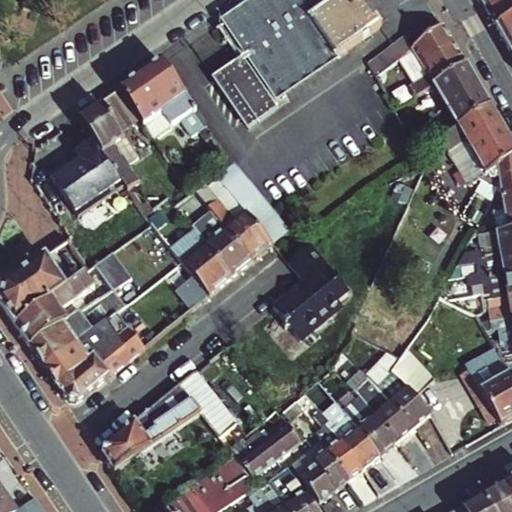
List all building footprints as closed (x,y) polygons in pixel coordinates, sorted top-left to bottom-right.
[(362,0),(264,0),(222,29),(240,57),(215,76),(250,128),(276,110),(271,102),(381,27),(362,0)] [(482,0),(489,13),(511,0),(482,0)] [(511,0),(489,13),(498,28),(511,19),(511,0)] [(511,49),(511,19),(498,28),(511,51),(511,49)] [(467,63),(444,24),(412,49),(429,78),(412,90),(416,95),(433,84),(467,63)] [(375,76),(412,49),(404,36),(367,63),(375,76)] [(213,153),(221,148),(164,62),(120,93),(140,120),(145,129),(165,115),(174,130),(183,124),(193,140),(201,135),(213,153)] [(436,129),(440,137),(490,103),(467,63),(433,84),(453,117),(436,129)] [(121,134),(140,120),(120,93),(80,121),(130,194),(143,185),(119,148),(127,142),(121,134)] [(511,140),(490,103),(440,137),(470,186),(480,179),(496,170),(511,159),(511,140)] [(511,194),(511,159),(496,170),(500,190),(501,197),(511,194)] [(234,170),(220,179),(231,193),(273,247),(276,250),(289,238),(267,211),(234,170)] [(273,247),(231,193),(210,210),(253,263),(273,247)] [(503,212),(506,233),(511,232),(511,194),(501,197),(502,203),(503,212)] [(147,218),(156,212),(150,204),(141,210),(147,218)] [(200,218),(216,238),(208,245),(235,278),(253,263),(210,210),(200,218)] [(156,212),(147,218),(153,227),(184,265),(197,280),(211,298),(235,278),(208,245),(197,231),(185,241),(165,218),(162,220),(156,212)] [(491,214),(493,227),(479,229),(474,238),(497,235),(506,233),(503,212),(491,214)] [(108,259),(87,230),(70,242),(88,267),(91,271),(99,266),(108,259)] [(511,232),(506,233),(497,235),(498,242),(474,248),(475,253),(485,252),(486,259),(502,256),(511,254),(511,232)] [(4,286),(3,306),(16,326),(68,288),(61,277),(72,269),(59,249),(4,286)] [(348,295),(310,249),(289,266),(303,283),(272,309),(299,342),(332,315),(328,311),(348,295)] [(485,252),(475,253),(476,261),(486,259),(485,252)] [(483,275),(489,274),(490,280),(511,276),(511,254),(502,256),(502,265),(483,268),(483,275)] [(111,257),(108,259),(99,266),(116,289),(117,292),(129,282),(111,257)] [(116,289),(99,266),(91,271),(101,284),(108,294),(116,289)] [(91,271),(88,267),(79,273),(83,278),(91,271)] [(91,271),(83,278),(68,288),(16,326),(30,348),(72,319),(65,310),(101,284),(91,271)] [(490,297),(494,296),(495,301),(511,297),(511,276),(490,280),(489,274),(483,275),(476,276),(478,287),(489,286),(490,297)] [(116,289),(108,294),(72,319),(30,348),(44,369),(121,312),(116,306),(124,300),(117,292),(116,289)] [(492,318),(497,317),(498,322),(511,319),(511,297),(495,301),(490,303),(491,311),(491,312),(492,318)] [(138,316),(129,306),(121,312),(44,369),(58,388),(108,349),(126,335),(121,329),(138,316)] [(500,333),(502,346),(506,345),(511,343),(511,319),(498,322),(497,317),(492,318),(495,334),(500,333)] [(120,350),(113,355),(108,349),(58,388),(65,400),(69,403),(85,403),(169,333),(163,325),(125,356),(120,350)] [(500,333),(495,334),(489,335),(496,347),(502,346),(500,333)] [(511,343),(506,345),(507,353),(500,354),(502,356),(505,362),(510,360),(511,363),(511,343)] [(484,367),(480,362),(468,369),(503,427),(511,421),(511,374),(508,366),(505,362),(502,356),(484,367)] [(221,438),(238,423),(197,372),(107,447),(106,457),(117,473),(203,417),(221,438)] [(332,373),(332,374),(319,385),(346,415),(359,404),(332,373)] [(430,391),(414,374),(404,383),(410,390),(420,401),(430,391)] [(382,391),(383,390),(373,380),(358,395),(369,407),(382,391)] [(434,416),(420,401),(410,390),(393,404),(417,431),(434,416)] [(393,404),(391,401),(376,416),(401,445),(417,431),(393,404)] [(369,407),(352,422),(361,432),(384,460),(401,445),(376,416),(369,407)] [(293,424),(292,424),(270,440),(284,462),(308,445),(293,424)] [(349,442),(341,432),(338,435),(368,474),(384,460),(361,432),(349,442)] [(244,440),(232,451),(237,457),(258,481),(284,462),(270,440),(267,442),(260,433),(253,439),(247,444),(244,440)] [(338,435),(336,437),(326,444),(354,484),(368,474),(338,435)] [(326,444),(323,446),(313,453),(341,493),(354,484),(326,444)] [(313,453),(297,465),(298,467),(324,504),(341,493),(313,453)] [(413,476),(400,456),(388,464),(402,484),(413,476)] [(258,481),(237,457),(217,471),(219,475),(212,480),(221,492),(228,487),(240,503),(263,488),(258,481)] [(285,491),(278,494),(290,510),(290,511),(321,511),(293,471),(291,472),(273,486),(276,490),(281,486),(285,491)] [(0,511),(17,511),(21,510),(0,478),(0,511)] [(511,511),(511,486),(510,483),(486,497),(494,511),(511,511)] [(211,511),(194,486),(156,511),(211,511)] [(290,511),(290,510),(286,511),(279,511),(265,491),(253,500),(255,504),(261,511),(290,511)] [(494,511),(486,497),(464,510),(465,511),(494,511)] [(46,511),(38,498),(21,510),(17,511),(46,511)] [(343,511),(337,501),(326,507),(329,511),(343,511)]
